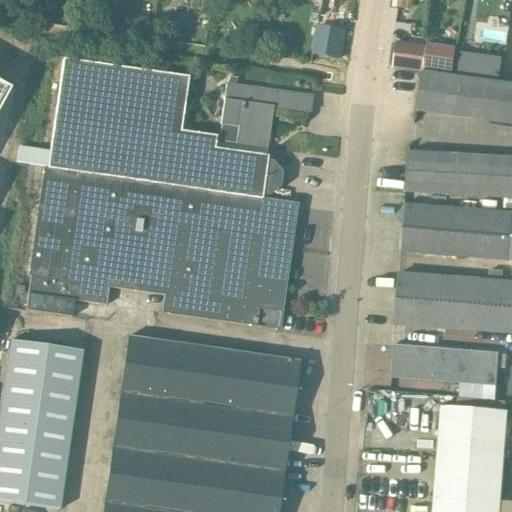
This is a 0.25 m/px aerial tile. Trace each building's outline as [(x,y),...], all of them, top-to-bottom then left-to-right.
[(96,16),(88,7),(79,15),(87,24),(96,16)] [(148,17),(123,13),(121,27),(146,30),(148,17)] [(339,57),(344,31),(318,26),(313,53),(339,57)] [(425,47),(398,42),(394,66),(421,71),(425,47)] [(428,45),(424,68),(451,73),(455,49),(428,45)] [(457,74),(481,77),(484,55),(460,52),(457,74)] [(47,168),(261,199),(267,156),(265,156),(272,108),(309,113),(312,97),(236,87),(237,78),(229,77),(228,86),(227,85),(220,136),(180,131),(188,77),(63,59),(47,168)] [(511,85),(421,72),(416,111),(511,124),(511,85)] [(0,106),(13,83),(0,76),(0,106)] [(287,162),(317,166),(318,157),(289,153),(287,162)] [(511,158),(408,153),(406,193),(511,198),(511,158)] [(47,168),(43,168),(28,276),(31,276),(28,294),(106,306),(108,288),(164,296),(162,314),(278,331),(297,204),(261,199),(47,168)] [(401,253),(507,261),(511,213),(405,205),(401,253)] [(395,326),(511,334),(511,282),(399,274),(395,326)] [(120,393),(290,418),(299,362),(128,337),(120,393)] [(82,351),(10,341),(0,407),(0,501),(58,510),(82,351)] [(391,379),(449,383),(460,384),(459,397),(494,400),(495,386),(498,354),(393,346),(391,379)] [(112,448),(282,473),(290,418),(120,393),(112,448)] [(441,408),(433,511),(498,511),(506,413),(441,408)] [(165,511),(276,511),(282,473),(112,448),(104,503),(165,511)] [(165,511),(104,503),(102,511),(165,511)]
